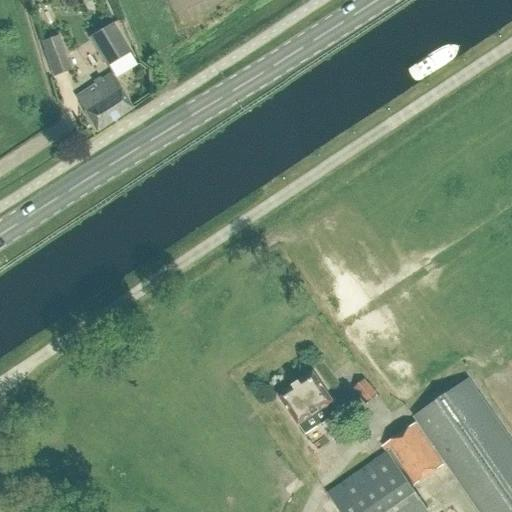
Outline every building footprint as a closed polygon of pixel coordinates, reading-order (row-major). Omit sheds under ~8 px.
[(88,38),(106,68),(108,66),(129,54),(111,24),(88,38)] [(43,51),(52,76),(70,70),(61,45),(43,51)] [(74,98),(76,102),(95,134),(133,110),(113,79),(111,75),(74,98)] [(299,425),(306,435),(339,413),(333,403),(333,402),(313,374),(279,397),(298,426),(299,425)] [(383,447),(387,453),(412,487),(447,463),(479,511),(511,511),(511,442),(469,380),(416,416),(419,421),(383,447)] [(354,389),(366,404),(377,395),(365,381),(354,389)] [(327,494),(339,511),(411,511),(413,511),(424,504),(417,493),(412,487),(387,453),(376,460),(327,494)]
